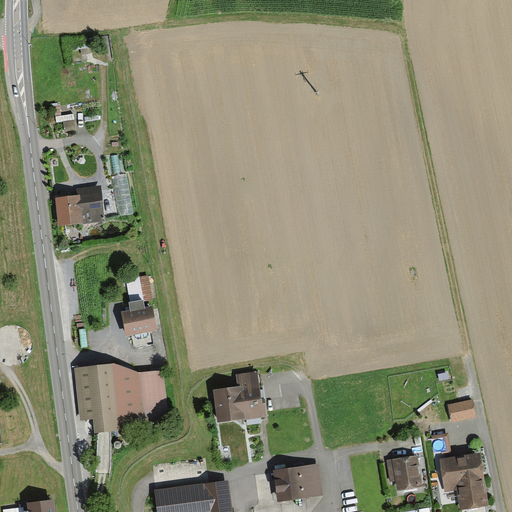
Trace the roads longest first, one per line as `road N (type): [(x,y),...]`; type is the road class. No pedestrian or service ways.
road 1 (primary): [(78,511),(21,75),(19,0)]
road 2 (track): [(344,18),(396,31),(475,388)]
